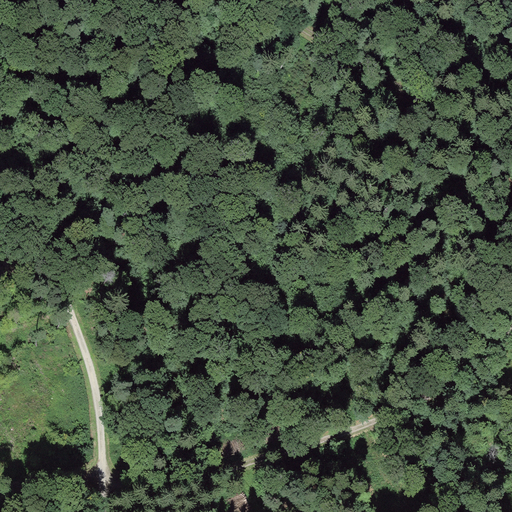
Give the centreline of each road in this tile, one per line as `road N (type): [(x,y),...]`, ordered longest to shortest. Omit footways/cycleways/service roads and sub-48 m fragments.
road 1 (track): [(101,479),(174,485),(381,419),(452,381),(511,328)]
road 2 (track): [(511,195),(460,132),(252,0)]
road 3 (track): [(0,180),(44,249),(86,352),(101,479)]
